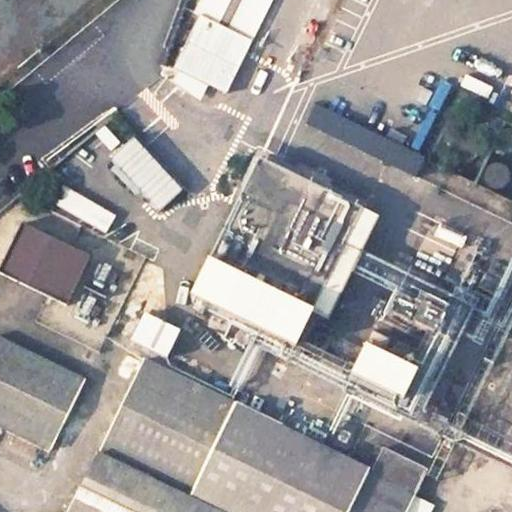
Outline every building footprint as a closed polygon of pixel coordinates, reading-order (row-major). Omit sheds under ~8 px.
[(170,81),(224,105),(248,53),(194,29),(170,81)] [(411,175),(421,154),(310,103),(300,123),(411,175)] [(303,151),(338,160),(344,141),(308,131),(303,151)] [(125,133),(101,156),(155,212),(179,188),(125,133)] [(320,316),(368,209),(245,155),(228,193),(262,208),(234,271),(186,250),(168,291),(277,339),(293,304),(320,316)] [(0,275),(47,297),(67,307),(91,256),(69,246),(23,223),(0,270),(0,275)] [(159,354),(172,325),(135,309),(122,338),(159,354)] [(384,392),(397,362),(343,338),(330,368),(384,392)] [(0,433),(42,454),(75,386),(0,349),(0,433)] [(411,511),(428,479),(371,452),(360,475),(319,455),(225,409),(147,371),(78,511),(411,511)]
